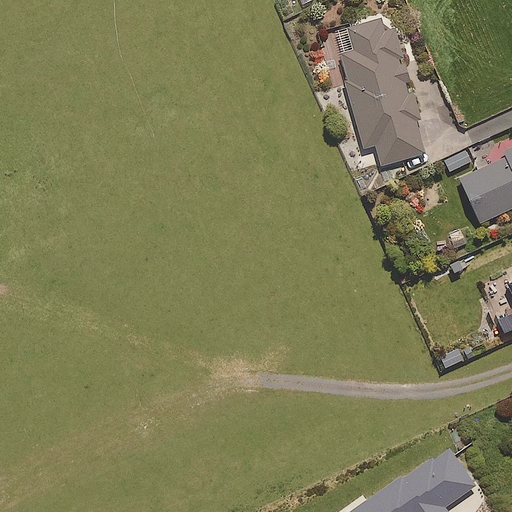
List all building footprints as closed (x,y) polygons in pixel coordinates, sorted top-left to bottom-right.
[(415,119),(420,118),(414,88),(407,90),(405,81),(408,80),(404,62),(400,63),(399,58),(402,57),(395,27),(383,29),(380,18),(336,27),(361,146),(376,143),(380,163),(423,153),(415,119)] [(511,144),(501,150),(503,155),(458,176),(479,221),(511,205),(511,144)] [(471,160),(466,149),(444,159),(449,170),(471,160)] [(511,276),(506,279),(511,292),(511,310),(497,317),(503,331),(511,327),(511,276)] [(463,359),(459,347),(439,354),(444,366),(463,359)]
